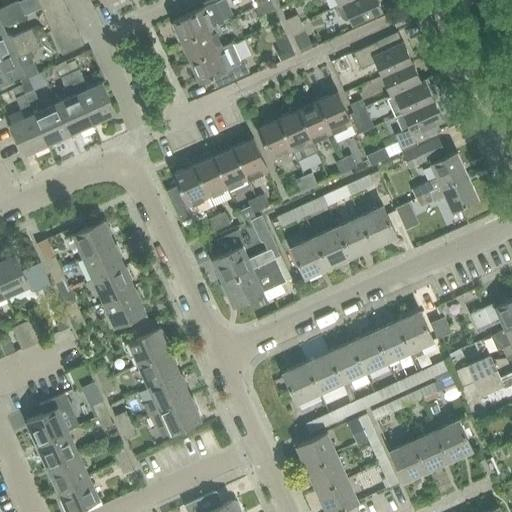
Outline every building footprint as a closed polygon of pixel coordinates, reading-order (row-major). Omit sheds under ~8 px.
[(63,0),(40,0),(38,1),(43,11),(65,2),(63,0)] [(343,3),(340,5),(338,6),(342,16),(344,18),(347,19),(350,19),(353,24),(388,8),(384,0),(348,0),(343,3)] [(270,1),(256,8),(259,15),(274,9),(270,1)] [(65,2),(43,11),(48,22),(69,12),(65,2)] [(183,41),(214,27),(225,22),(216,2),(174,21),(183,41)] [(0,26),(3,26),(25,16),(21,6),(0,15),(0,26)] [(69,12),(48,22),(53,33),(74,23),(69,12)] [(290,28),(302,22),(298,14),(286,20),(290,28)] [(302,22),(290,28),(293,36),(305,30),(302,22)] [(74,23),(53,33),(57,43),(79,33),(74,23)] [(9,39),(3,26),(0,26),(0,54),(36,38),(31,29),(9,39)] [(37,26),(31,29),(36,38),(46,34),(43,28),(37,26)] [(191,60),(223,46),(214,27),(183,41),(191,60)] [(79,33),(57,43),(62,54),(84,44),(79,33)] [(40,47),(36,38),(0,54),(0,81),(11,76),(18,73),(21,81),(28,77),(38,73),(29,52),(40,47)] [(362,69),(376,62),(382,76),(413,62),(403,42),(383,52),(378,41),(354,52),(362,69)] [(200,81),(210,76),(215,88),(249,72),(244,61),(240,63),(231,42),(223,46),(191,60),(200,81)] [(295,54),(291,45),(280,50),(277,51),(280,60),(295,54)] [(74,59),(66,63),(70,73),(79,69),(74,59)] [(346,59),(335,63),(341,76),(352,71),(346,59)] [(62,62),(55,65),(61,77),(70,73),(66,63),(65,61),(62,62)] [(394,95),(394,94),(422,82),(421,81),(413,62),(382,76),(391,95),(391,96),(394,95)] [(70,73),(92,122),(116,112),(103,82),(88,89),(79,69),(70,73)] [(92,122),(70,73),(61,77),(70,97),(57,103),(70,132),(77,129),(92,122)] [(11,76),(0,81),(0,88),(1,90),(14,84),(11,76)] [(28,77),(21,81),(23,85),(22,86),(25,93),(34,89),(28,77)] [(403,114),(434,99),(436,98),(438,94),(434,85),(430,84),(427,85),(424,80),(421,81),(422,82),(394,94),(394,95),(391,96),(391,95),(387,97),(396,117),(403,114)] [(22,86),(12,90),(16,97),(25,93),(22,86)] [(42,129),(48,142),(70,132),(57,103),(43,109),(34,89),(25,93),(42,129)] [(337,129),(352,123),(338,91),(317,101),(331,131),(337,129)] [(24,153),(48,142),(42,129),(25,93),(16,97),(25,117),(11,123),(14,129),(24,153)] [(361,99),(350,104),(354,112),(365,107),(361,99)] [(403,114),(409,127),(393,134),(401,151),(437,134),(432,124),(443,120),(434,99),(403,114)] [(312,140),(331,131),(317,101),(298,109),(307,129),(312,140)] [(297,107),(291,110),(292,112),(278,118),(292,149),(297,160),(317,151),(312,140),(307,129),(298,109),(297,107)] [(365,107),(354,112),(357,119),(368,114),(365,107)] [(259,127),(259,128),(272,158),(292,149),(278,118),(259,127)] [(255,137),(234,146),(248,178),(269,168),(255,137)] [(437,137),(415,147),(403,152),(409,167),(444,151),(437,137)] [(228,187),(248,178),(234,146),(214,156),(228,187)] [(385,146),(366,155),(370,164),(389,156),(385,146)] [(411,189),(415,197),(467,174),(457,150),(430,163),(437,177),(411,189)] [(343,158),(348,169),(356,166),(351,154),(343,158)] [(209,195),(228,187),(214,156),(195,164),(209,195)] [(348,169),(343,158),(335,161),(341,173),(348,169)] [(190,204),(209,195),(195,164),(174,174),(179,185),(168,189),(182,221),(195,215),(190,204)] [(304,176),(309,187),(317,184),(312,172),(304,176)] [(346,185),(351,193),(373,183),(369,174),(346,185)] [(478,197),(467,174),(415,197),(420,207),(445,195),(451,209),(478,197)] [(309,187),(304,176),(296,179),(301,191),(309,187)] [(324,195),(328,204),(351,193),(346,185),(324,195)] [(256,197),(261,209),(269,205),(264,194),(256,197)] [(301,205),(305,214),(328,204),(324,195),(301,205)] [(261,209),(256,197),(248,201),(254,212),(261,209)] [(409,200),(395,206),(399,215),(412,209),(409,203),(409,200)] [(301,205),(288,211),(278,216),(282,225),(305,214),(301,205)] [(383,205),(360,215),(373,245),(397,234),(383,205)] [(216,215),(222,227),(230,223),(224,211),(216,215)] [(222,227),(216,215),(209,219),(214,230),(222,227)] [(373,245),(360,215),(338,225),(351,255),(373,245)] [(73,233),(84,257),(115,242),(104,219),(73,233)] [(351,255),(338,225),(315,236),(328,266),(351,255)] [(212,258),(223,281),(275,257),(271,248),(267,250),(249,258),(243,245),(246,244),(239,229),(217,239),(223,253),(212,258)] [(328,266),(315,236),(292,246),(305,276),(328,266)] [(272,238),(264,242),(267,250),(271,248),(275,257),(280,255),(272,238)] [(125,265),(115,242),(84,257),(94,279),(125,265)] [(0,280),(6,295),(26,286),(27,287),(28,288),(29,289),(30,290),(31,290),(32,291),(33,291),(35,291),(36,291),(38,290),(51,284),(41,262),(22,270),(15,254),(0,260),(0,280)] [(51,271),(61,266),(56,255),(46,259),(51,271)] [(280,255),(275,257),(286,281),(291,278),(280,255)] [(233,304),(264,291),(286,281),(275,257),(223,281),(233,304)] [(104,302),(135,288),(125,265),(94,279),(104,302)] [(61,266),(51,271),(56,282),(66,278),(61,266)] [(135,288),(104,302),(115,325),(146,311),(135,288)] [(501,320),(505,328),(511,325),(511,297),(495,305),(494,302),(470,313),(478,330),(501,320)] [(71,316),(82,311),(76,300),(66,305),(71,316)] [(413,355),(422,351),(419,346),(433,339),(420,310),(397,320),(410,350),(413,355)] [(82,311),(71,316),(76,328),(87,323),(82,311)] [(58,319),(56,325),(59,332),(70,327),(65,316),(58,319)] [(444,316),(430,322),(437,337),(451,331),(444,316)] [(23,322),(33,343),(44,338),(34,317),(23,322)] [(388,360),(410,350),(397,320),(374,331),(388,360)] [(33,343),(23,322),(12,327),(22,349),(33,343)] [(491,335),(498,349),(502,347),(507,358),(511,356),(511,325),(505,328),(491,335)] [(139,364),(170,350),(159,327),(128,341),(139,364)] [(365,370),(388,360),(374,331),(352,341),(365,370)] [(343,380),(365,370),(352,341),(329,351),(343,380)] [(149,386),(180,372),(170,350),(139,364),(149,386)] [(320,391),(343,380),(329,351),(306,361),(320,391)] [(491,355),(467,365),(474,381),(497,370),(491,355)] [(320,391),(306,361),(283,372),(297,401),(320,391)] [(444,361),(428,368),(432,377),(435,376),(447,370),(444,361)] [(101,382),(111,377),(106,365),(96,370),(101,382)] [(447,370),(435,376),(438,381),(441,379),(450,375),(447,370)] [(497,370),(474,381),(481,396),(504,386),(502,380),(497,370)] [(180,372),(149,386),(160,409),(190,395),(180,372)] [(420,372),(406,378),(409,387),(424,380),(420,372)] [(511,383),(511,375),(502,380),(504,386),(505,387),(511,383)] [(111,377),(101,382),(106,393),(117,388),(111,377)] [(398,382),(383,389),(387,397),(401,391),(398,382)] [(433,383),(418,390),(421,398),(436,391),(437,391),(433,383)] [(375,392),(360,399),(364,408),(379,401),(375,392)] [(410,393),(395,400),(399,408),(414,401),(410,393)] [(190,395),(160,409),(170,432),(201,418),(190,395)] [(98,416),(107,411),(102,400),(92,404),(98,416)] [(352,402),(337,409),(341,418),(356,411),(352,402)] [(388,403),(372,410),(376,418),(392,411),(388,403)] [(58,406),(27,420),(37,443),(68,429),(58,406)] [(122,426),(132,422),(127,410),(116,415),(122,426)] [(107,411),(98,416),(103,427),(113,422),(107,411)] [(330,413),(314,420),(318,428),(334,421),(330,413)] [(367,413),(359,417),(366,433),(374,429),(367,413)] [(459,419),(436,429),(449,459),(472,448),(459,419)] [(132,422),(122,426),(127,438),(137,433),(132,422)] [(68,429),(37,443),(48,465),(79,451),(68,429)] [(436,429),(413,440),(427,469),(449,459),(436,429)] [(337,454),(327,431),(297,445),(307,468),(337,454)] [(377,436),(369,440),(376,455),(384,452),(377,436)] [(427,469),(413,440),(390,450),(404,479),(427,469)] [(118,461),(128,456),(123,445),(113,449),(118,461)] [(58,488),(89,474),(79,451),(48,465),(58,488)] [(318,490),(347,477),(337,454),(307,468),(318,490)] [(128,456),(118,461),(124,472),(133,468),(128,456)] [(388,459),(379,462),(386,478),(395,474),(388,459)] [(89,474),(58,488),(69,511),(100,497),(89,474)] [(347,477),(318,490),(327,511),(332,511),(358,500),(347,477)] [(240,511),(242,510),(238,501),(234,500),(232,501),(232,500),(221,505),(214,491),(185,504),(188,511),(240,511)]
